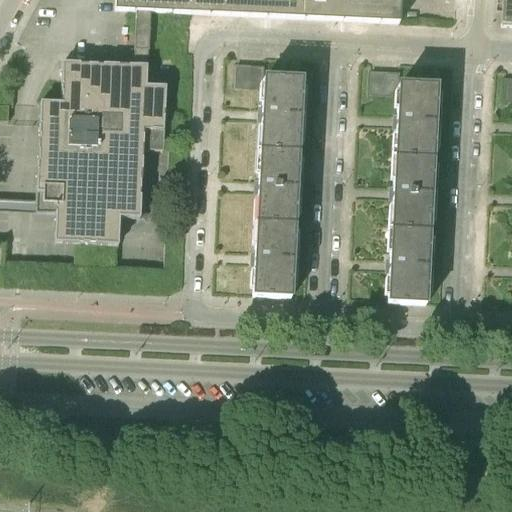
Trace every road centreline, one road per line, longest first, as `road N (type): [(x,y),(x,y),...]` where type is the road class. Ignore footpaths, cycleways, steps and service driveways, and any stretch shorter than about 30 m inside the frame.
road 1 (residential): [(328,322),(195,315),(206,44),(336,47)]
road 2 (tertiary): [(511,362),(0,338)]
road 3 (tertiary): [(0,363),(511,387)]
road 4 (residential): [(328,322),(336,47)]
road 5 (residential): [(470,328),(477,53)]
road 6 (residential): [(470,328),(328,322)]
road 7 (residential): [(336,47),(477,53)]
